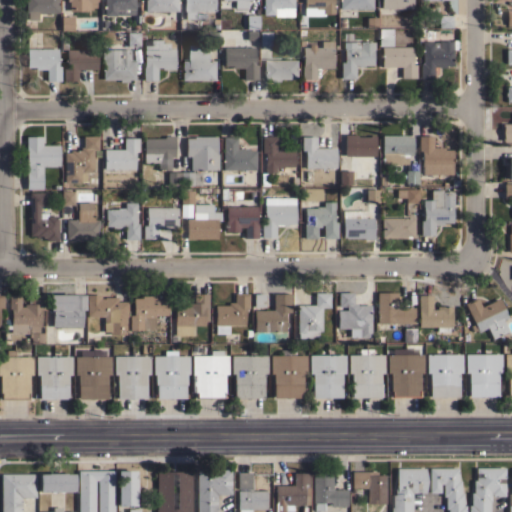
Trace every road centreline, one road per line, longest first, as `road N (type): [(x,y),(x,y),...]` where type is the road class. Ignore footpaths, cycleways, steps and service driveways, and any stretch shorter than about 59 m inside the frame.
road 1 (secondary): [(0,436),(511,432)]
road 2 (residential): [(1,114),(473,108)]
road 3 (residential): [(0,270),(463,267)]
road 4 (residential): [(463,267),(474,254),(472,0)]
road 5 (residential): [(1,0),(2,270)]
